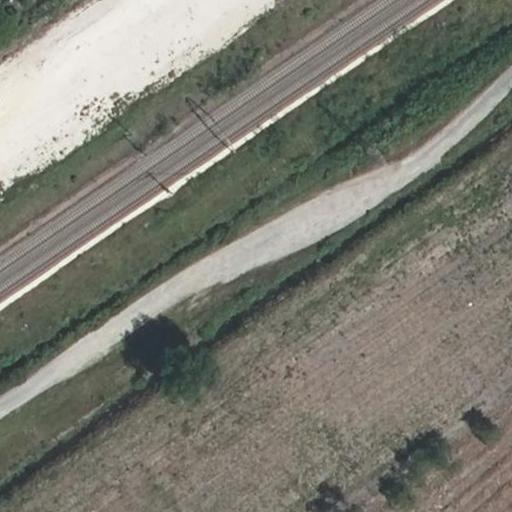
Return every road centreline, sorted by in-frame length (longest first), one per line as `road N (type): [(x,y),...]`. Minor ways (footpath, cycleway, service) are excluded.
road 1 (track): [(511,85),(436,155),(304,224),(0,418)]
road 2 (track): [(122,0),(0,111)]
